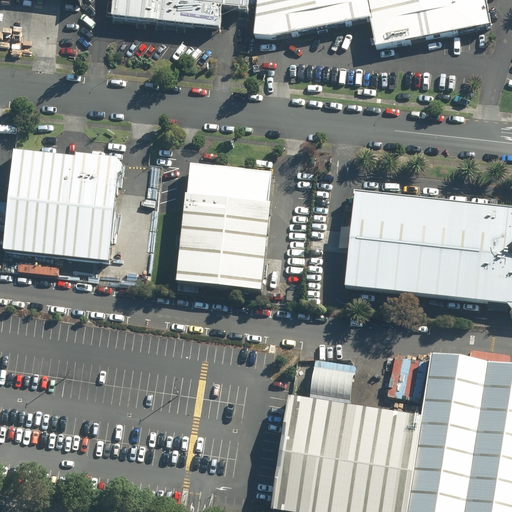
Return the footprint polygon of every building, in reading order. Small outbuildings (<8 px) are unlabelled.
[(243,0),(107,0),(105,22),(208,33),(210,11),(242,14),(243,0)] [(247,0),(242,43),(258,43),(356,22),(362,53),(486,29),(479,0),(247,0)] [(118,166),(3,155),(0,188),(0,256),(108,267),(118,166)] [(274,177),(190,169),(178,286),(262,294),(274,177)] [(511,214),(356,197),(346,291),(506,309),(511,317),(511,214)] [(406,425),(392,511),(511,511),(511,372),(417,358),(406,425)] [(285,407),(269,511),(392,511),(406,425),(285,407)]
